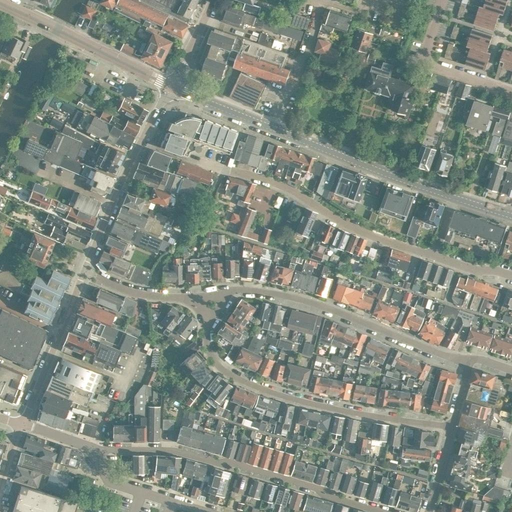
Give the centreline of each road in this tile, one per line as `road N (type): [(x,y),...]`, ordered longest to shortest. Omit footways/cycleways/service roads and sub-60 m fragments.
road 1 (residential): [(96,447),(177,454),(382,511)]
road 2 (residential): [(452,425),(322,406),(253,384),(214,358),(209,330)]
road 3 (residential): [(433,255),(360,231),(277,186),(204,166)]
road 4 (residential): [(235,292),(298,300),(469,359)]
road 5 (residential): [(83,270),(171,85)]
road 6 (residential): [(270,125),(452,197)]
road 7 (residential): [(171,85),(0,3)]
road 8 (residential): [(21,423),(83,270)]
road 9 (residential): [(511,92),(428,64),(445,0)]
